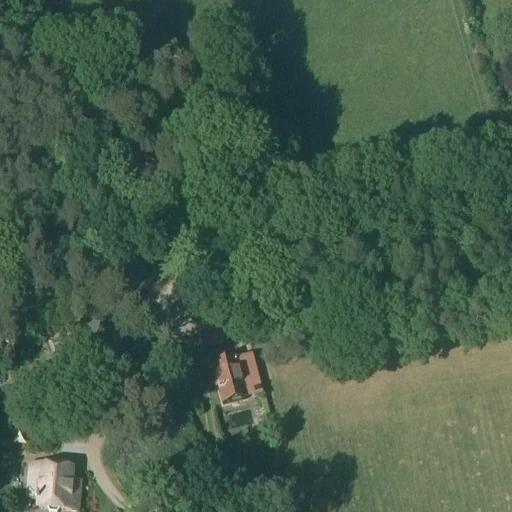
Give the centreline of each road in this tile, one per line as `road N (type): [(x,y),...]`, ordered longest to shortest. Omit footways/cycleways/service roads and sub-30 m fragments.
road 1 (track): [(0,185),(69,230),(102,236),(274,194),(511,164)]
road 2 (track): [(69,230),(154,369),(280,511)]
